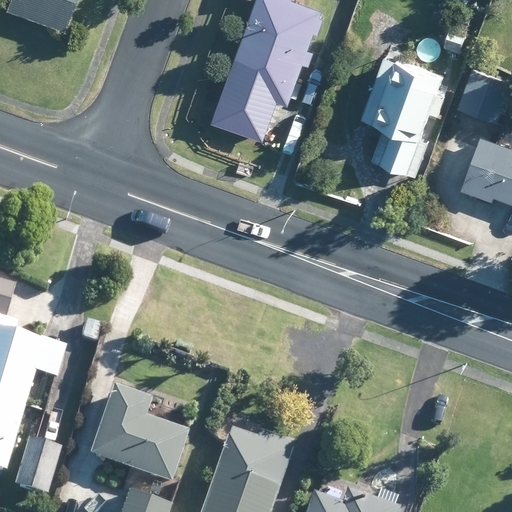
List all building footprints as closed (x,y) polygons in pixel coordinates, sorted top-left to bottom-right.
[(13,0),(11,7),(68,27),(77,0),(13,0)] [(261,0),(232,80),(292,102),(308,60),(313,63),(318,49),(313,47),(320,28),(324,29),(329,15),(325,14),(327,7),(308,0),(261,0)] [(459,9),(446,46),(461,50),(474,14),(459,9)] [(402,57),(399,55),(391,53),(387,64),(368,113),(378,117),(391,122),(378,155),(377,157),(420,173),(434,139),(425,136),(430,122),(434,124),(440,108),(442,110),(449,92),(446,91),(449,83),(445,81),(448,72),(403,55),(402,57)] [(501,119),(511,91),(511,78),(478,65),(463,104),(469,107),(501,119)] [(511,142),(501,138),(487,132),(484,140),(486,141),(468,184),(499,197),(501,192),(511,195),(511,142)] [(21,332),(11,329),(0,325),(0,395),(29,404),(39,370),(58,375),(59,376),(68,346),(44,339),(21,332)] [(149,416),(153,403),(155,398),(117,385),(107,415),(94,454),(109,460),(130,468),(175,482),(176,479),(192,431),(189,430),(183,428),(149,416)] [(24,418),(29,404),(0,395),(0,467),(9,470),(23,425),(24,418)] [(273,511),(297,442),(262,430),(260,437),(232,428),(204,511),(273,511)] [(64,447),(54,445),(39,440),(31,438),(17,485),(50,494),(64,447)] [(396,495),(383,490),(380,499),(350,489),(345,502),(318,492),(316,492),(309,511),(401,511),(403,507),(397,505),(400,497),(396,495)] [(173,511),(175,505),(173,505),(131,490),(123,511),(173,511)]
